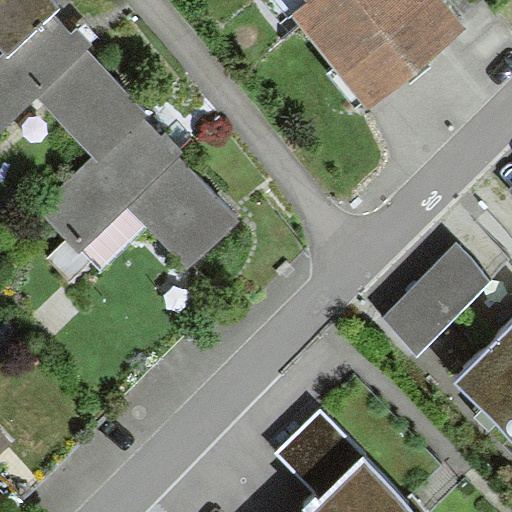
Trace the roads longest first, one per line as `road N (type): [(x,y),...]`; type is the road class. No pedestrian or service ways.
road 1 (residential): [(348,261),(104,511)]
road 2 (residential): [(134,0),(348,261)]
road 3 (residential): [(511,108),(348,261)]
